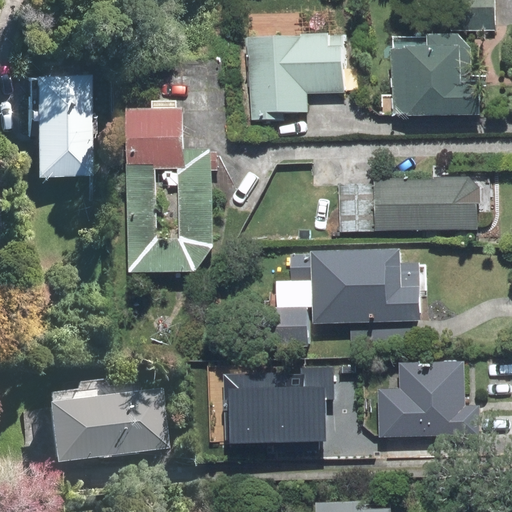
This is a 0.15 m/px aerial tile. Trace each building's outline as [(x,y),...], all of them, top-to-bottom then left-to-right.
[(493,0),(458,0),(459,31),(494,30),(493,0)] [(343,36),(251,45),(258,115),(299,111),(297,92),(348,87),(343,36)] [(461,53),(395,54),(395,118),(462,118),(461,53)] [(76,77),(27,78),(31,174),(79,172),(76,77)] [(176,117),(124,119),(128,277),(190,275),(209,248),(207,158),(177,159),(176,117)] [(472,189),(344,190),(344,231),(473,230),(472,189)] [(402,258),(315,259),(316,319),(424,319),(423,271),(402,271),(402,258)] [(310,261),(288,261),(288,285),(310,285),(310,261)] [(307,315),(265,315),(266,347),(307,347),(307,315)] [(406,384),(381,384),(382,433),(481,432),(481,403),(466,403),(466,360),(406,361),(406,384)] [(338,368),(228,369),(228,448),(323,447),(323,439),(333,439),(332,400),(338,400),(338,368)] [(154,400),(40,415),(45,458),(159,443),(154,400)]
